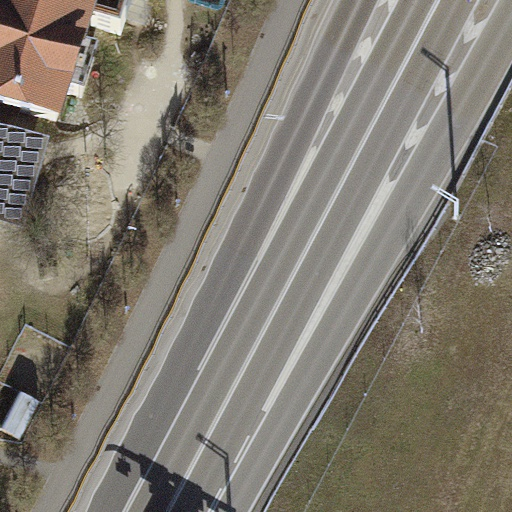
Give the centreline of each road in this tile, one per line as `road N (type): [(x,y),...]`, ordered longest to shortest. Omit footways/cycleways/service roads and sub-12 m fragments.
road 1 (trunk): [(205,447),(511,18)]
road 2 (trunk): [(205,447),(440,0)]
road 3 (trunk): [(367,0),(205,447)]
